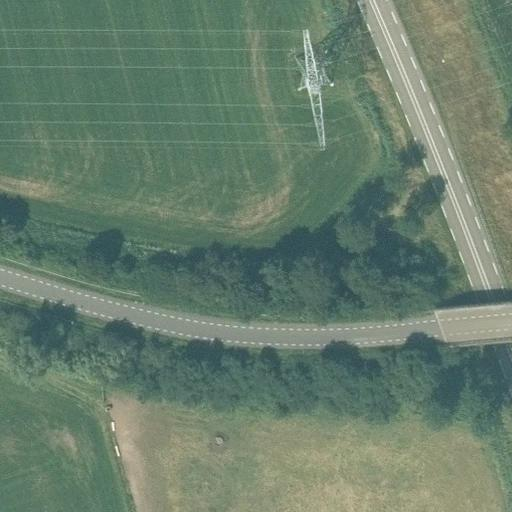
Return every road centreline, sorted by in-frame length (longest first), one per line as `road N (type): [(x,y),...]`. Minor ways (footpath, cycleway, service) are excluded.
road 1 (secondary): [(0,284),(185,338),(326,342),(511,323)]
road 2 (primary): [(511,357),(371,0)]
